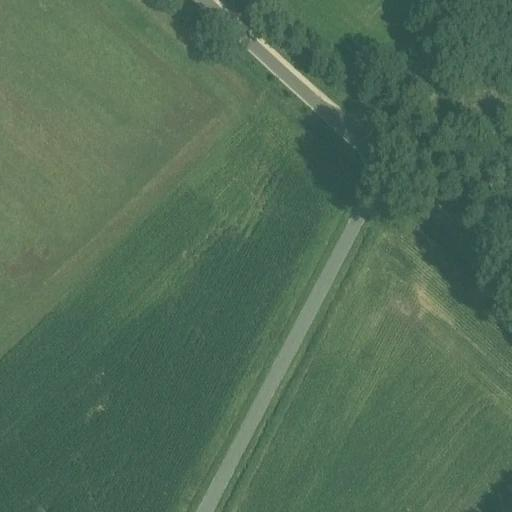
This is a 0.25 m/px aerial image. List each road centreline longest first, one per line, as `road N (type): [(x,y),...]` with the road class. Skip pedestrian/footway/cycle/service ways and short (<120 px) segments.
road 1 (unclassified): [(376,156),(372,187),(206,511)]
road 2 (unclassified): [(203,0),(376,156)]
road 3 (unclassified): [(376,156),(511,282)]
